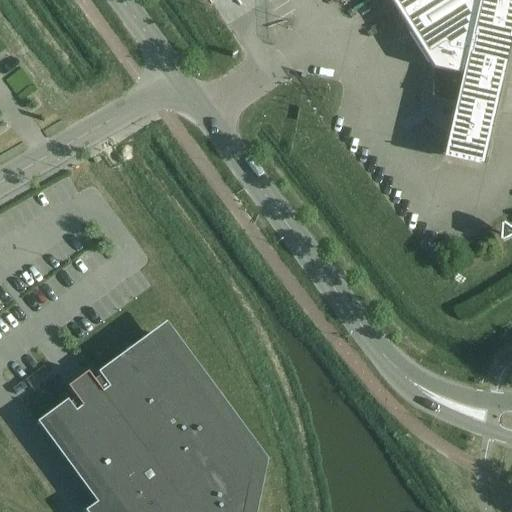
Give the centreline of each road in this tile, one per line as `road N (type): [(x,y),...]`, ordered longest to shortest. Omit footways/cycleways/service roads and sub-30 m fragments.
road 1 (tertiary): [(511,424),(457,410),(402,381),(179,85)]
road 2 (unclassified): [(179,85),(0,188)]
